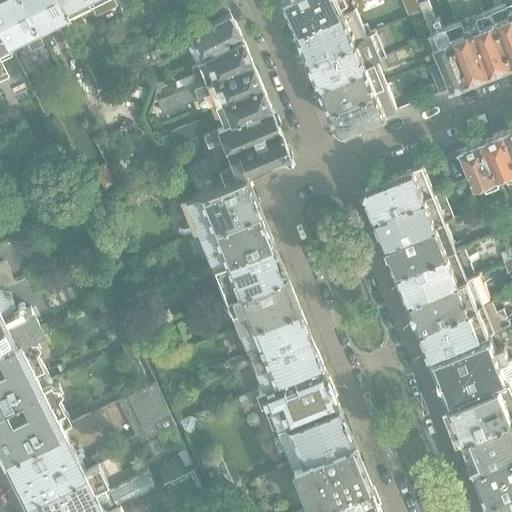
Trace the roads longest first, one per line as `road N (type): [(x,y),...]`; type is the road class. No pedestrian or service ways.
road 1 (residential): [(327,166),(269,193),(399,511)]
road 2 (residential): [(469,511),(327,166)]
road 3 (residential): [(511,95),(327,166)]
road 4 (residential): [(327,166),(254,0)]
